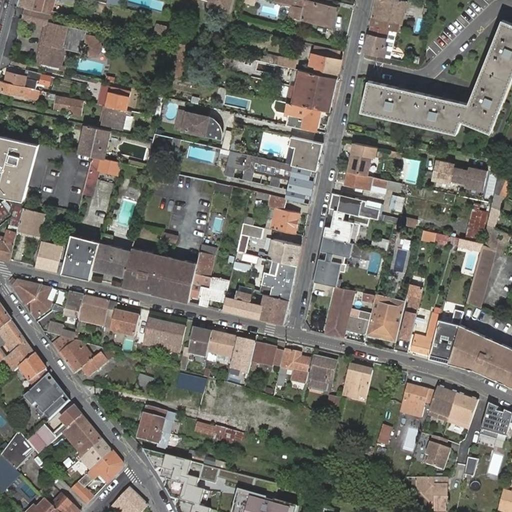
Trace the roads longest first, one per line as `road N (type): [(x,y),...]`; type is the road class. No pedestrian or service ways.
road 1 (residential): [(367,0),(293,335)]
road 2 (residential): [(293,335),(0,266)]
road 3 (residential): [(511,401),(445,372),(293,335)]
road 4 (residential): [(0,290),(138,468)]
